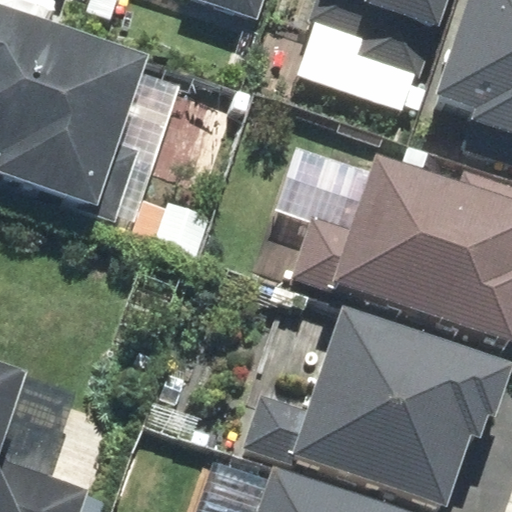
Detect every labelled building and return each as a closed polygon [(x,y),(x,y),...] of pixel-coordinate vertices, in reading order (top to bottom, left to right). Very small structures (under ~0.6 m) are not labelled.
[(259,35),(269,0),(187,0),(184,12),(259,35)] [(425,89),(450,0),(313,0),(303,36),(362,53),(358,69),(425,89)] [(511,0),(459,0),(429,105),(457,113),(449,142),(511,160),(511,0)] [(0,208),(96,237),(144,73),(0,30),(0,208)] [(511,344),(511,205),(456,189),(452,201),(359,174),(340,239),(309,229),(290,293),(508,358),(511,344)] [(484,447),(503,383),(321,329),(294,421),(249,408),(234,460),(409,511),(436,511),(451,460),(461,463),(467,442),(484,447)] [(317,511),(215,482),(205,511),(317,511)]
